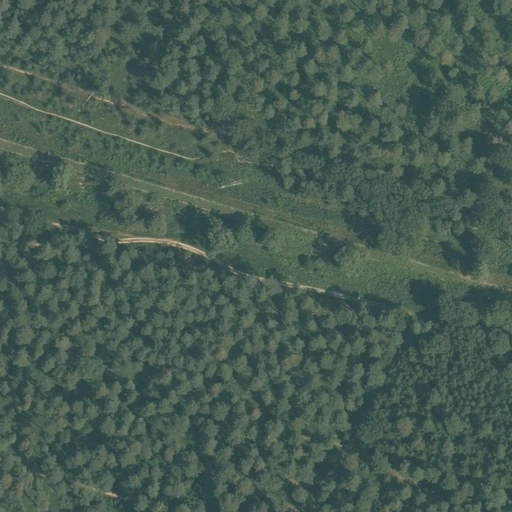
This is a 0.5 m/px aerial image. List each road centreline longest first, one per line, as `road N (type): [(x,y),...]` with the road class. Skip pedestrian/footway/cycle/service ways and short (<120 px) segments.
road 1 (track): [(423,313),(257,278),(167,241),(114,241),(0,208)]
road 2 (track): [(301,511),(0,325)]
road 3 (track): [(312,511),(423,313)]
